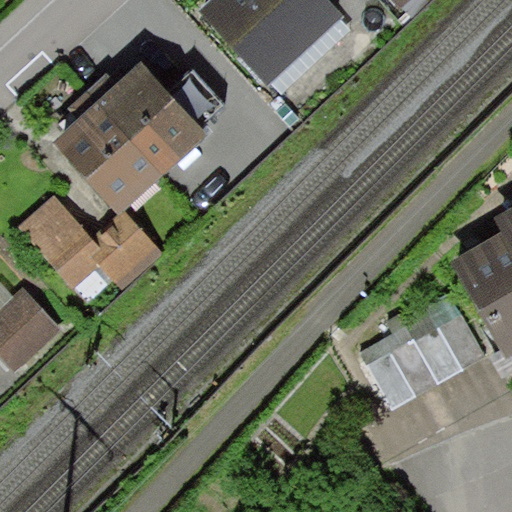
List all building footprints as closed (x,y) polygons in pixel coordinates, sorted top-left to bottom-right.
[(268,84),(339,17),(323,0),(205,0),(196,8),(268,84)] [(55,141),(123,215),(208,137),(141,64),(55,141)] [(159,255),(123,215),(91,244),(56,206),(32,228),(78,278),(97,261),(122,288),(159,255)] [(507,236),(511,245),(511,206),(495,216),(507,236)] [(511,245),(507,236),(450,270),(504,361),(511,356),(511,245)] [(27,288),(0,312),(0,351),(9,361),(55,319),(27,288)] [(429,310),(463,369),(486,356),(452,297),(429,310)] [(439,382),(463,369),(429,310),(405,325),(439,382)] [(382,338),(416,396),(439,382),(405,325),(382,338)] [(392,410),(416,396),(382,338),(359,352),(392,410)]
